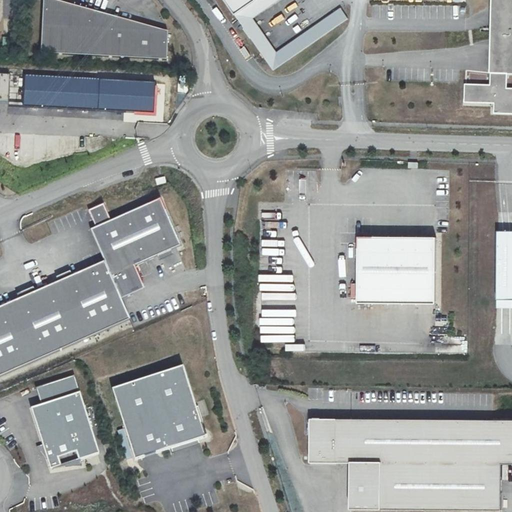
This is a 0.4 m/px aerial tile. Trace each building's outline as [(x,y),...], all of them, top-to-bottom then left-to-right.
[(47,0),(45,54),(171,59),(172,32),(59,0),(47,0)] [(224,0),(273,69),(347,18),(339,7),(276,51),(252,18),(277,0),(224,0)] [(462,81),(461,104),(491,105),(491,115),(511,115),(511,85),(509,85),(509,75),(511,75),(511,0),(491,0),(489,85),(464,84),(464,81),(462,81)] [(0,106),(7,107),(8,80),(0,79),(0,106)] [(109,223),(95,229),(89,232),(103,264),(119,301),(131,296),(129,291),(141,286),(133,268),(179,248),(159,202),(109,223)] [(88,213),(95,229),(109,223),(102,207),(88,213)] [(511,230),(498,231),(497,300),(511,299),(511,230)] [(359,237),(359,303),(436,303),(437,238),(359,237)] [(119,301),(103,264),(0,308),(0,376),(128,322),(119,301)] [(194,445),(203,442),(181,371),(110,393),(132,464),(166,454),(194,445)] [(35,392),(40,409),(79,397),(73,380),(35,392)] [(79,397),(40,409),(30,412),(41,448),(46,462),(49,474),(79,464),(98,458),(79,397)] [(511,421),(312,421),(312,464),(352,464),(352,510),(503,510),(503,464),(511,464),(511,421)] [(167,458),(195,449),(194,445),(166,454),(167,458)] [(35,450),(46,462),(41,448),(35,450)] [(79,464),(49,474),(81,470),(79,464)]
